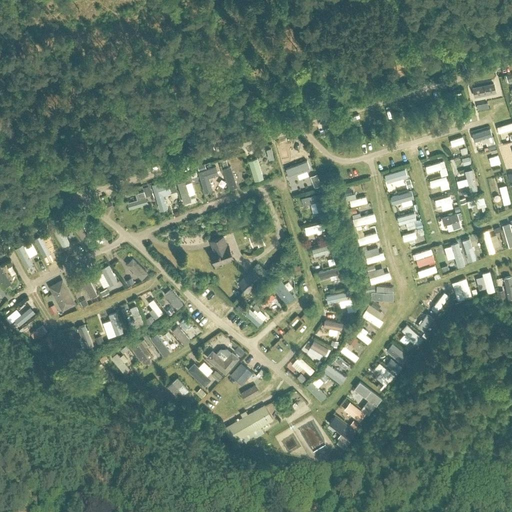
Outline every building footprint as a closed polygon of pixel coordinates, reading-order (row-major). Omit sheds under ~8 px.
[(472,86),(474,96),(496,92),(494,82),(472,86)] [(477,110),(486,108),(483,97),(474,99),(477,110)] [(505,115),(511,113),(511,104),(503,107),(505,115)] [(494,120),(478,126),(480,132),(497,127),(494,120)] [(511,124),(502,127),(505,134),(511,131),(511,124)] [(429,149),(447,143),(444,134),(427,140),(429,149)] [(493,147),(496,167),(506,165),(503,146),(493,147)] [(451,159),(448,153),(441,156),(443,162),(451,159)] [(307,160),(286,167),(289,175),(297,172),(299,171),(306,169),(310,167),(307,160)] [(444,167),(444,175),(438,175),(438,178),(454,177),(453,167),(444,167)] [(502,189),(511,186),(511,176),(511,173),(498,176),(502,189)] [(291,176),(284,177),(285,186),(292,185),(291,176)] [(159,209),(167,207),(162,193),(169,191),(165,178),(151,183),(159,209)] [(327,191),(330,203),(348,199),(346,192),(336,194),(335,189),(327,191)] [(137,199),(127,202),(129,208),(148,202),(144,190),(135,193),(137,199)] [(284,194),(285,201),(303,199),(302,191),(284,194)] [(458,195),(455,200),(461,204),(465,199),(458,195)] [(111,200),(105,202),(108,209),(114,206),(111,200)] [(452,211),(458,208),(456,202),(449,205),(452,211)] [(353,206),(332,212),(334,222),(356,216),(353,206)] [(40,222),(33,225),(41,240),(48,237),(40,222)] [(334,224),(340,241),(358,234),(355,224),(344,228),(341,222),(334,224)] [(260,231),(249,235),(254,248),(265,244),(260,231)] [(227,244),(224,235),(211,240),(214,249),(211,250),(215,264),(233,258),(228,243),(227,244)] [(392,245),(394,252),(411,247),(409,240),(392,245)] [(440,240),(433,242),(435,248),(442,246),(440,240)] [(421,262),(429,259),(424,243),(416,246),(421,262)] [(141,278),(148,271),(133,257),(126,264),(141,278)] [(411,265),(412,270),(416,269),(414,257),(396,261),(398,268),(411,265)] [(248,291),(267,271),(257,261),(238,281),(248,291)] [(75,268),(80,282),(91,278),(87,264),(75,268)] [(299,264),(293,266),(296,273),(302,271),(299,264)] [(349,277),(370,273),(368,265),(347,269),(349,277)] [(61,310),(75,302),(62,277),(48,285),(61,310)] [(363,281),(349,282),(349,287),(371,286),(371,279),(363,279),(363,281)] [(257,299),(263,305),(275,295),(269,289),(257,299)] [(132,294),(128,297),(133,305),(137,302),(132,294)] [(0,314),(11,308),(6,300),(0,303),(0,314)] [(362,312),(351,307),(352,303),(345,300),(340,312),(358,320),(362,312)] [(239,303),(235,307),(240,312),(244,308),(239,303)] [(11,331),(24,325),(20,316),(8,322),(11,331)] [(346,338),(350,332),(344,328),(347,324),(340,319),(333,329),(346,338)] [(224,359),(211,349),(206,355),(225,371),(237,356),(231,351),(224,359)] [(281,361),(284,356),(278,351),(274,356),(281,361)] [(194,363),(188,369),(205,385),(211,378),(194,363)] [(322,372),(319,376),(324,381),(328,378),(322,372)] [(168,385),(180,398),(189,389),(177,377),(168,385)] [(311,380),(305,385),(320,399),(325,394),(317,386),(314,383),(312,381),(311,380)] [(244,399),(258,390),(254,383),(240,391),(244,399)] [(224,426),(231,440),(242,435),(245,441),(264,430),(260,424),(272,417),(265,404),(248,413),(246,411),(241,414),(242,416),(224,426)]
